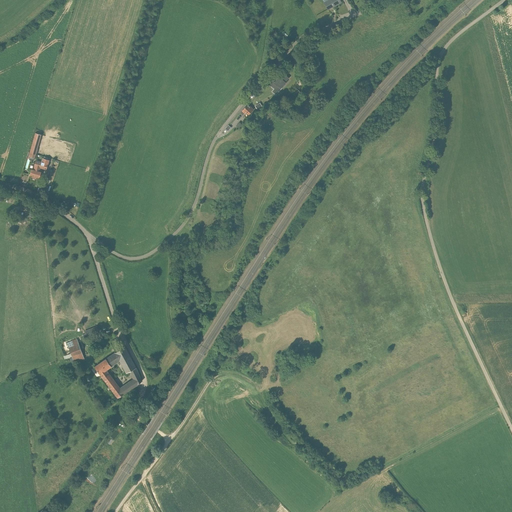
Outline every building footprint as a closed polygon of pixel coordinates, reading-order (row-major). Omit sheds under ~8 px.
[(341,2),(339,0),(328,0),(327,0),(322,0),(328,10),(341,2)] [(270,86),(273,88),(274,89),(272,92),(276,95),(282,89),(281,88),(285,83),(284,82),(288,78),(283,74),(280,78),(279,77),(275,82),(274,81),(270,86)] [(301,89),(305,86),(301,79),(297,82),(301,89)] [(253,110),(247,104),(246,106),(246,105),(244,108),(240,112),(242,115),(244,113),(245,114),(246,112),(249,115),(253,110)] [(29,156),(35,158),(36,154),(33,153),(34,148),(37,149),(41,134),(36,133),(29,156)] [(31,169),(30,175),(33,176),(32,177),(36,178),(36,177),(39,178),(41,172),(38,171),(39,168),(46,170),(48,164),(49,160),(43,158),(41,162),(35,160),(33,170),(31,169)] [(87,338),(96,334),(94,328),(84,331),(87,338)] [(74,363),(84,360),(77,339),(71,341),(71,342),(66,343),(70,354),(72,357),(74,363)] [(136,368),(124,346),(95,367),(103,378),(109,373),(106,370),(119,361),(126,373),(129,372),(136,368)] [(134,386),(141,382),(136,368),(129,372),(133,379),(120,388),(109,373),(103,378),(114,393),(118,398),(134,386)]
